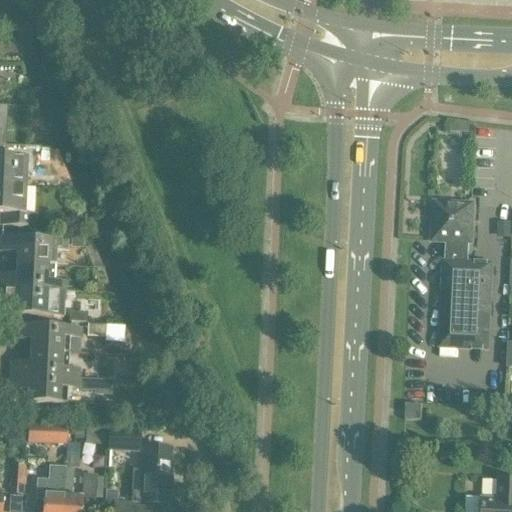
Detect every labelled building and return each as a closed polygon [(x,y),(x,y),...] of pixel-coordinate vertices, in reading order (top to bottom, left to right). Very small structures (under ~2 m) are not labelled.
[(2,159),(3,147),(0,146),(0,186),(26,188),(27,160),(2,159)] [(26,188),(0,186),(0,227),(35,229),(36,216),(25,215),(26,188)] [(434,205),(432,243),(445,243),(444,263),(443,263),(440,349),(487,351),(491,265),(468,264),(468,244),(470,244),(472,206),(434,205)] [(498,225),(498,237),(509,238),(510,225),(498,225)] [(17,266),(49,267),(50,252),(67,253),(68,243),(0,239),(0,253),(17,254),(17,266)] [(0,276),(0,290),(65,293),(66,284),(49,282),(49,267),(17,266),(16,277),(0,276)] [(13,317),(46,318),(64,319),(65,293),(0,290),(0,304),(15,305),(14,315),(13,315),(13,317)] [(101,318),(100,300),(79,301),(80,318),(101,318)] [(108,339),(108,327),(87,326),(86,338),(108,339)] [(31,342),(31,353),(62,355),(63,355),(64,340),(81,340),(82,329),(12,327),(11,341),(31,342)] [(63,355),(62,355),(31,353),(30,365),(10,364),(9,378),(79,381),(80,371),(63,370),(63,355)] [(27,404),(60,406),(61,406),(62,390),(79,391),(79,381),(9,378),(9,391),(29,392),(28,403),(27,403),(27,404)] [(94,382),(80,381),(80,391),(94,392),(94,382)] [(406,406),(405,422),(421,423),(422,406),(406,406)] [(66,429),(28,428),(27,444),(65,445),(66,429)] [(85,445),(104,447),(105,432),(86,430),(85,445)] [(137,432),(108,431),(107,454),(136,455),(137,432)] [(66,445),(64,470),(62,511),(81,511),(82,500),(82,497),(81,497),(72,497),(73,470),(78,471),(80,446),(66,445)] [(132,472),(130,505),(168,507),(171,450),(143,449),(142,472),(132,472)] [(10,495),(22,496),(24,467),(11,466),(10,495)] [(42,511),(62,511),(64,470),(50,469),(50,485),(54,485),(54,497),(44,496),(42,511)] [(83,476),(81,497),(82,497),(82,500),(95,500),(97,476),(83,476)] [(511,511),(511,481),(499,481),(498,499),(482,499),(481,511),(511,511)]
